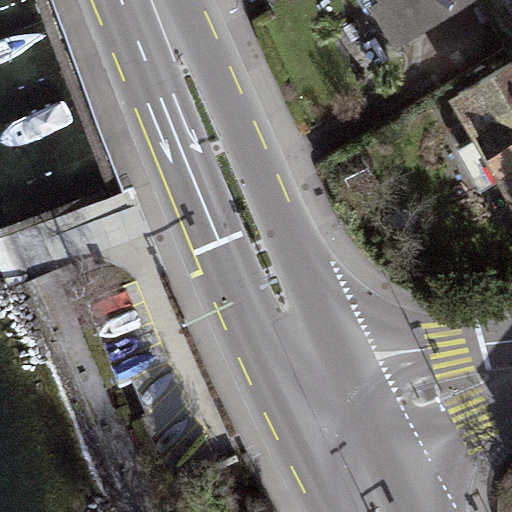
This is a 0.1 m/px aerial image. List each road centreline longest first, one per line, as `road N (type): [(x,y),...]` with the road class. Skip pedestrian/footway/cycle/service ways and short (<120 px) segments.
road 1 (primary): [(346,430),(147,0)]
road 2 (secondary): [(346,430),(459,383),(511,371)]
